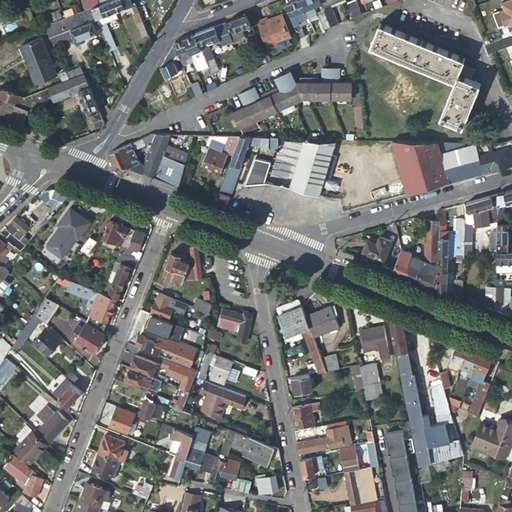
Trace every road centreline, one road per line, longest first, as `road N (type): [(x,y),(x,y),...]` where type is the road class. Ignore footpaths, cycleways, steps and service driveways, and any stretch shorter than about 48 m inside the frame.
road 1 (residential): [(168,206),(51,511)]
road 2 (residential): [(301,506),(255,265),(263,244)]
road 3 (secondary): [(511,341),(277,249)]
road 4 (residential): [(511,175),(281,239),(277,249)]
road 5 (residential): [(108,128),(128,132),(326,44)]
road 6 (residential): [(181,481),(301,506)]
